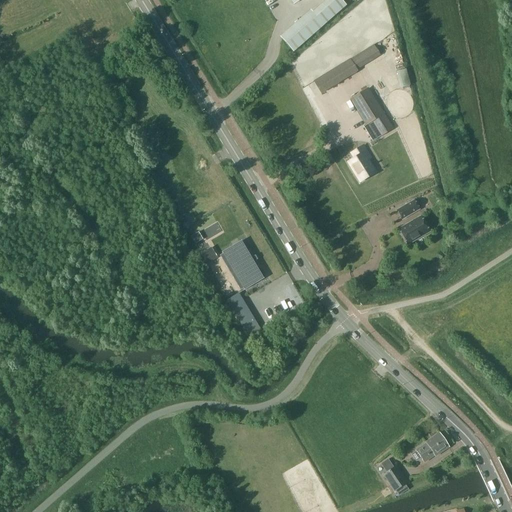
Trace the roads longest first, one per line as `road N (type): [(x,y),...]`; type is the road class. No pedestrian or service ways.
road 1 (tertiary): [(506,511),(469,439),(325,296),(141,0)]
road 2 (track): [(221,406),(205,372),(87,370),(2,313)]
road 3 (track): [(420,344),(511,431)]
